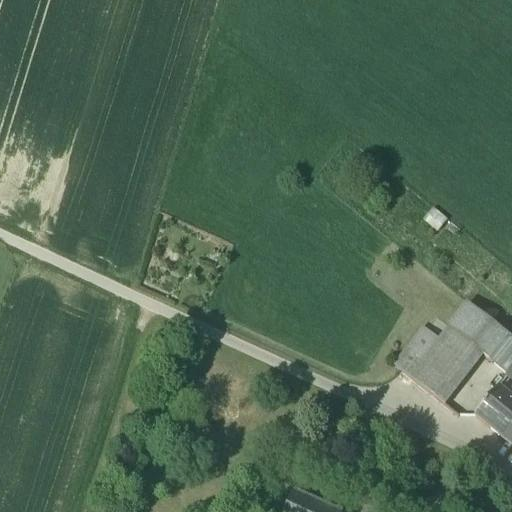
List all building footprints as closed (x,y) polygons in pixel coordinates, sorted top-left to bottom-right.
[(509,338),(467,305),(448,330),(479,355),(489,363),(509,338)] [(423,330),(394,367),(409,380),(439,342),(423,330)] [(439,342),(409,380),(441,405),(479,355),(448,330),(439,342)] [(511,381),(508,379),(498,391),(511,402),(511,381)] [(511,402),(498,391),(476,419),(504,442),(511,431),(511,402)] [(329,511),(294,495),(285,511),(329,511)]
